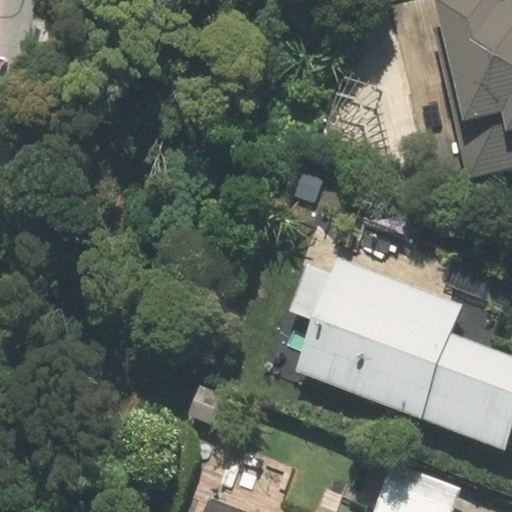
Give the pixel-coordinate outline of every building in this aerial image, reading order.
[(511,0),(464,0),(470,26),(456,29),(486,177),(511,172),(511,0)] [(353,271),(322,259),(304,307),(335,319),(315,369),(511,445),(511,347),(475,334),(485,307),(358,258),(353,271)] [(257,400),(192,372),(173,416),(238,444),(257,400)] [(390,468),(373,511),(451,511),(459,494),(390,468)] [(259,511),(229,501),(224,511),(259,511)]
